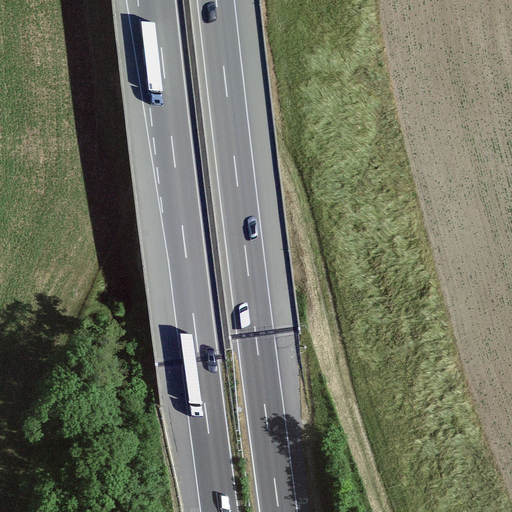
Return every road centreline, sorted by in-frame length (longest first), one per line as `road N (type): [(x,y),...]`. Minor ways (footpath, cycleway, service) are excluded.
road 1 (motorway): [(155,0),(219,511)]
road 2 (motorway): [(279,511),(216,0)]
